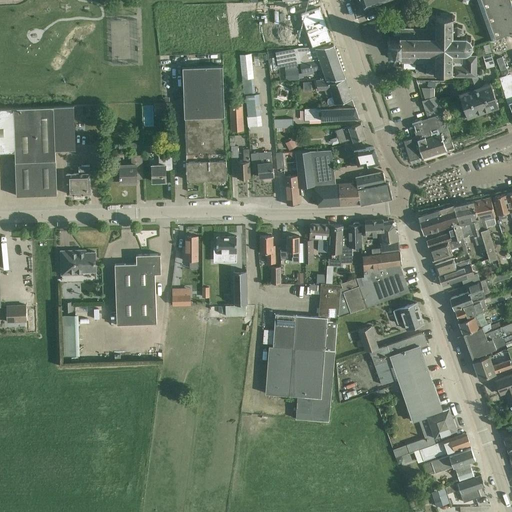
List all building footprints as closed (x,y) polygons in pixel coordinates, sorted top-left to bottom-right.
[(362,0),(368,16),(375,13),(371,4),(381,0),(362,0)] [(481,0),(483,3),(488,1),(490,7),(485,9),(488,17),(493,15),(495,21),(490,23),(493,31),(498,29),(500,36),(499,36),(499,37),(511,32),(511,5),(510,0),(481,0)] [(301,11),(305,22),(324,15),(320,4),(301,11)] [(453,76),(466,76),(477,76),(477,55),(472,55),(472,52),(470,50),(472,47),(473,42),(470,37),(466,36),(463,36),(464,32),(462,27),(457,26),(454,26),(454,21),(455,21),(455,17),(454,17),(454,16),(448,16),(448,13),(440,13),(440,16),(427,16),(427,27),(397,27),(396,27),(394,29),(394,30),(394,33),(394,34),(397,38),(388,38),(388,50),(392,50),(392,52),(394,53),(395,53),(397,51),(397,50),(399,50),(399,53),(400,53),(399,60),(398,61),(399,62),(400,61),(404,61),(404,69),(415,69),(416,73),(417,73),(425,73),(427,72),(440,72),(440,75),(448,75),(448,72),(453,72),(453,76)] [(324,15),(305,22),(308,33),(328,26),(324,15)] [(308,33),(312,44),(331,37),(328,26),(308,33)] [(303,73),(322,69),(322,67),(339,60),(334,44),(330,46),(321,46),(308,47),(298,48),(276,52),(279,66),(285,65),(286,69),(299,69),(298,62),(300,62),(303,73)] [(251,53),(239,54),(243,94),(245,94),(248,126),(262,125),(261,117),(260,108),(258,93),(255,93),(251,53)] [(495,66),(492,54),(484,56),(487,68),(495,66)] [(320,71),(321,77),(331,77),(333,81),(345,76),(339,60),(322,67),(322,69),(323,70),(320,71)] [(227,179),(227,169),(223,66),(203,67),(207,179),(227,179)] [(183,67),(187,170),(187,180),(207,179),(203,67),(183,67)] [(300,80),(299,69),(286,69),(286,80),(300,80)] [(336,104),(343,102),(352,98),(345,76),(333,81),(331,77),(321,77),(321,80),(317,80),(319,89),(330,89),(336,104)] [(498,106),(495,96),(490,83),(483,85),(481,80),(479,81),(477,76),(466,76),(471,89),(459,94),(464,108),(461,109),(459,113),(461,117),(464,118),(498,106)] [(511,86),(510,80),(498,83),(504,104),(511,101),(511,96),(511,92),(511,91),(511,86)] [(311,81),(304,82),(304,90),(312,90),(311,81)] [(447,104),(439,102),(440,100),(436,96),(435,96),(435,87),(422,87),(426,99),(422,100),(425,108),(433,113),(434,110),(445,116),(447,104)] [(231,103),(232,130),(244,130),(243,102),(231,103)] [(167,103),(155,103),(156,112),(167,112),(167,103)] [(0,152),(15,152),(17,196),(57,194),(56,149),(76,148),(75,105),(54,105),(0,107),(0,152)] [(305,120),(359,118),(355,107),(305,109),(305,120)] [(404,141),(411,161),(446,150),(454,147),(444,117),(442,118),(437,115),(422,120),(412,123),(416,137),(404,141)] [(293,119),(274,119),(274,128),(293,127),(293,119)] [(361,123),(336,132),(340,143),(353,139),(354,141),(366,137),(361,123)] [(367,141),(345,145),(346,152),(353,150),(356,158),(350,160),(351,166),(367,163),(368,165),(379,162),(374,147),(369,147),(367,141)] [(237,163),(238,168),(238,178),(250,178),(250,150),(243,150),(244,163),(237,163)] [(332,150),(331,150),(297,152),(298,176),(299,176),(299,187),(312,186),(315,185),(315,188),(319,206),(343,205),(339,185),(354,184),(356,190),(359,189),(360,192),(381,187),(380,183),(383,182),(384,186),(390,185),(389,182),(386,182),(383,171),(356,177),(357,183),(336,184),(332,150)] [(271,151),(251,153),(253,170),(259,169),(260,177),(267,176),(268,178),(273,177),(273,176),(274,175),(271,151)] [(152,167),(152,171),(153,181),(167,181),(166,171),(172,171),(172,154),(158,155),(159,166),(152,167)] [(487,154),(467,160),(469,165),(489,159),(487,154)] [(121,163),(122,172),(122,182),(137,182),(137,179),(143,179),(143,155),(132,155),(132,162),(121,163)] [(67,173),(68,184),(68,194),(91,193),(90,165),(83,166),(84,172),(67,173)] [(286,176),(288,204),(300,204),(299,190),(299,187),(299,176),(298,176),(286,176)] [(339,185),(343,205),(360,204),(393,197),(390,185),(384,186),(383,182),(380,183),(381,187),(360,192),(359,189),(356,190),(354,184),(339,185)] [(506,194),(493,197),(498,215),(499,219),(507,217),(506,213),(510,212),(506,194)] [(497,223),(495,215),(490,197),(473,201),(484,243),(487,251),(489,260),(497,258),(488,228),(487,229),(487,227),(496,225),(497,223)] [(482,252),(487,251),(484,243),(473,201),(453,206),(463,237),(474,234),(477,245),(479,244),(482,252)] [(463,237),(453,206),(442,209),(445,219),(448,227),(449,233),(439,237),(442,244),(463,237)] [(445,228),(448,227),(445,219),(442,209),(418,217),(423,234),(445,228)] [(377,230),(380,230),(385,230),(383,221),(383,220),(365,221),(365,224),(362,224),(363,236),(364,236),(364,240),(368,240),(368,235),(378,235),(377,230)] [(374,255),(400,252),(397,222),(394,220),(383,221),(385,230),(380,230),(382,248),(373,249),(374,255)] [(310,237),(319,237),(318,251),(328,251),(329,238),(328,238),(328,225),(310,224),(310,237)] [(349,225),(349,235),(350,246),(347,246),(348,257),(345,257),(344,262),(353,262),(352,246),(363,246),(363,236),(362,224),(349,225)] [(340,248),(342,225),(330,225),(327,265),(343,266),(344,254),(338,253),(338,248),(340,248)] [(198,268),(198,236),(186,236),(186,251),(183,251),(183,260),(190,260),(190,268),(198,268)] [(217,247),(214,247),(214,255),(224,255),(224,262),(237,262),(237,251),(237,236),(217,236),(217,246),(217,247)] [(276,264),(276,254),(276,253),(275,253),(275,246),(273,246),(273,236),(260,236),(260,253),(268,253),(268,264),(276,264)] [(281,239),(281,249),(281,258),(288,258),(288,251),(293,251),(293,257),(292,257),(292,262),(299,262),(299,236),(287,236),(287,239),(281,239)] [(439,237),(426,241),(429,248),(442,244),(439,237)] [(433,261),(442,258),(452,254),(450,249),(458,246),(458,247),(463,246),(465,254),(468,253),(466,244),(463,237),(442,244),(429,248),(433,261)] [(305,241),(306,257),(314,256),(314,241),(305,241)] [(97,272),(96,262),(96,252),(81,252),(81,250),(61,251),(61,261),(62,275),(84,275),(84,272),(97,272)] [(399,295),(408,292),(399,264),(402,264),(400,252),(374,255),(363,256),(364,276),(357,277),(341,283),(343,287),(341,288),(341,285),(321,283),(321,284),(324,284),(322,308),(319,308),(319,313),(321,313),(321,316),(320,316),(320,317),(276,313),(275,330),(264,329),(263,345),(270,346),(293,348),(293,347),(335,351),(338,316),(399,295)] [(162,273),(161,264),(161,254),(137,254),(137,263),(115,263),(117,324),(157,323),(155,273),(162,273)] [(438,275),(470,265),(472,264),(470,259),(462,262),(462,261),(455,263),(454,258),(434,265),(438,275)] [(473,283),(480,281),(478,274),(474,275),(470,265),(438,275),(442,286),(462,279),(464,286),(467,285),(473,283)] [(272,267),(272,274),(272,284),(281,284),(281,267),(272,267)] [(234,304),(237,304),(247,304),(247,271),(233,271),(234,304)] [(473,283),(467,285),(469,291),(450,298),(454,309),(472,303),(471,300),(490,293),(487,285),(511,278),(509,272),(480,281),(473,283)] [(317,274),(317,283),(325,282),(326,275),(317,274)] [(179,291),(180,285),(172,284),(170,300),(188,303),(189,292),(179,291)] [(74,287),(59,288),(59,303),(74,302),(74,287)] [(491,297),(472,303),(454,309),(458,320),(469,317),(478,313),(476,308),(492,302),(491,298),(491,297)] [(407,329),(414,327),(424,324),(416,303),(394,311),(399,323),(404,322),(407,329)] [(26,305),(7,306),(8,322),(27,321),(26,305)] [(246,315),(246,305),(226,305),(226,316),(246,315)] [(482,312),(478,313),(469,317),(470,319),(459,322),(463,333),(487,324),(482,312)] [(487,315),(489,321),(497,318),(494,312),(487,315)] [(80,355),(79,315),(63,316),(65,356),(80,355)] [(6,330),(27,330),(27,322),(6,322),(6,330)] [(466,340),(501,326),(499,322),(491,325),(491,323),(487,324),(463,333),(466,340)] [(511,322),(501,326),(466,340),(472,358),(481,354),(507,344),(508,348),(511,346),(511,322)] [(358,329),(365,350),(377,346),(370,324),(358,329)] [(421,427),(453,416),(449,407),(442,410),(420,347),(428,345),(424,333),(385,346),(384,344),(369,349),(381,385),(398,379),(413,420),(418,418),(421,427)] [(331,399),(335,351),(293,347),(293,348),(270,346),(266,393),(297,396),(331,399)] [(481,379),(490,376),(511,367),(511,366),(509,360),(493,365),(490,356),(474,362),(480,378),(481,379)] [(511,409),(511,374),(506,377),(496,380),(502,395),(506,393),(511,409)] [(384,389),(374,392),(377,400),(387,397),(384,389)] [(330,421),(331,399),(297,396),(296,411),(295,418),(330,421)] [(433,438),(448,433),(457,430),(457,429),(460,427),(455,415),(453,416),(421,427),(425,438),(393,450),(396,456),(435,443),(433,438)] [(461,448),(470,444),(466,433),(457,436),(435,444),(435,443),(396,456),(396,458),(423,449),(425,456),(442,450),(443,454),(461,448)] [(431,461),(424,464),(428,475),(435,472),(455,465),(457,470),(461,469),(471,465),(469,461),(475,459),(471,448),(462,451),(431,461)] [(461,469),(457,470),(460,482),(474,477),(471,465),(461,469)] [(447,491),(459,487),(464,502),(480,496),(477,489),(484,486),(481,475),(458,483),(446,487),(447,491)] [(444,488),(431,492),(436,507),(449,502),(444,488)]
